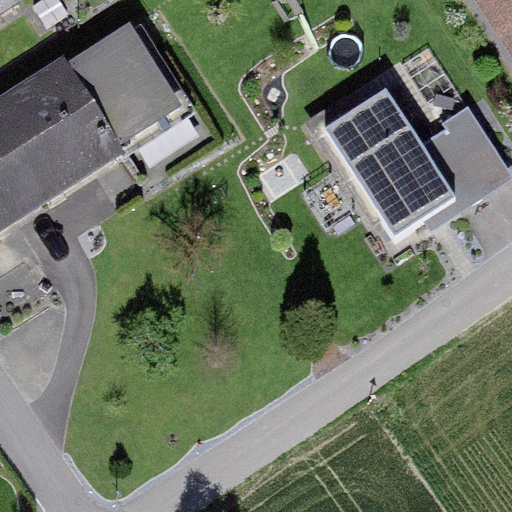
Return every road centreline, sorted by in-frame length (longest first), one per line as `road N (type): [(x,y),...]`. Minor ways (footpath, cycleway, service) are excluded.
road 1 (residential): [(159,511),(511,273)]
road 2 (residential): [(0,402),(68,511)]
